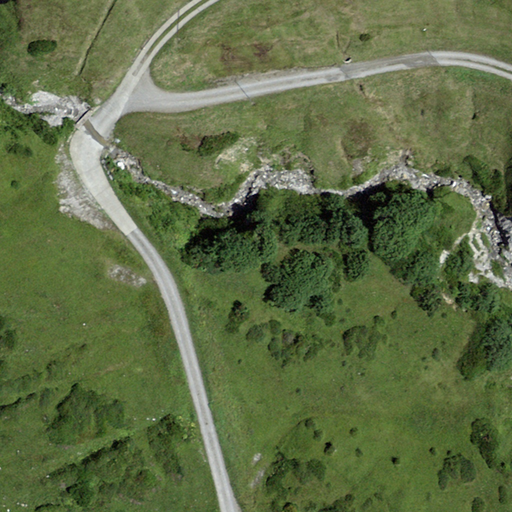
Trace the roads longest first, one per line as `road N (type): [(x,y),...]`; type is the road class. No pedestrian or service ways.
road 1 (track): [(201,0),(177,15),(87,158),(173,292),(235,511)]
road 2 (track): [(511,66),(465,53),(126,97)]
